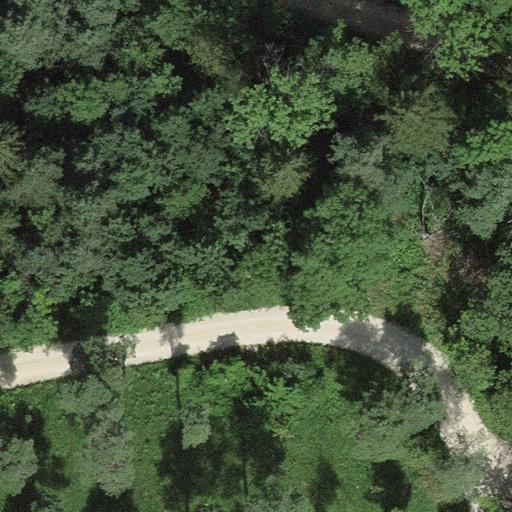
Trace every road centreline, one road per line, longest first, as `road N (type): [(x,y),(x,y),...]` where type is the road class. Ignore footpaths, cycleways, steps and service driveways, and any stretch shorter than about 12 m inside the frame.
road 1 (track): [(480,511),(466,438),(367,343),(289,326),(0,370)]
road 2 (track): [(511,68),(303,0)]
